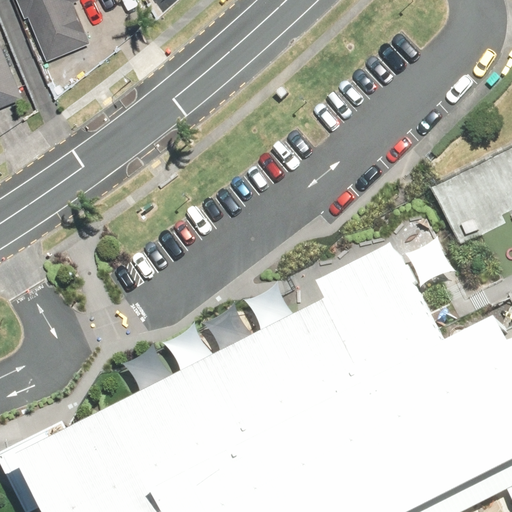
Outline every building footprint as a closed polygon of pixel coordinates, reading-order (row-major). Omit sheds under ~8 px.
[(22,0),(30,17),(34,16),(52,60),(96,42),(79,1),(82,0),(22,0)] [(0,107),(28,96),(0,28),(0,107)] [(305,113),(332,141),(368,177),(384,163),(321,98),(305,113)] [(332,141),(305,113),(290,128),(317,156),(332,141)] [(288,135),(271,149),(298,181),(315,167),(288,135)] [(511,139),(416,184),(434,225),(447,219),(459,245),(511,220),(511,139)] [(255,161),(241,173),(269,204),(282,193),(255,161)] [(270,211),(244,181),(228,195),(254,225),(270,211)] [(229,217),(204,186),(183,203),(208,234),(229,217)] [(159,225),(133,244),(143,258),(170,240),(159,225)] [(112,260),(91,275),(116,309),(153,282),(125,243),(108,255),(112,260)] [(309,314),(2,468),(23,511),(427,511),(511,469),(511,359),(496,367),(483,341),(454,356),(401,250),(302,300),(309,314)]
